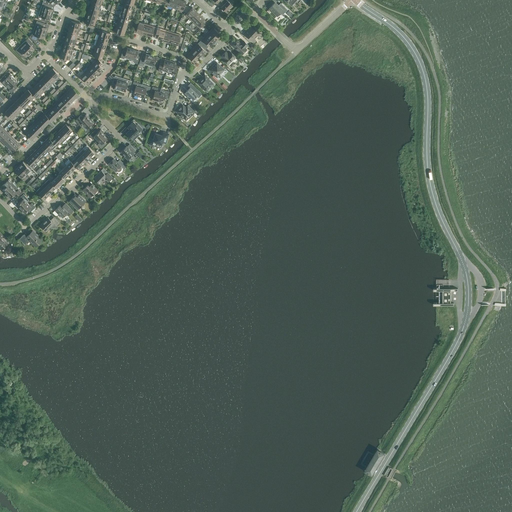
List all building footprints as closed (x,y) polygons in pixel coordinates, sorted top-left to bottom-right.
[(181,0),(180,0),(178,9),(185,12),(188,6),(185,5),(186,1),(181,0)] [(231,0),(223,0),(223,1),(225,3),(221,7),(222,8),(222,9),(222,10),(223,11),(224,11),(225,10),(227,13),(230,10),(229,9),(233,5),(230,2),(232,0),(231,0)] [(132,9),(134,4),(124,1),(122,6),(132,9)] [(51,8),(52,5),(43,2),(40,10),(42,11),(53,14),(54,9),(51,8)] [(101,5),(92,2),(90,7),(100,10),(101,5)] [(278,5),(275,2),(270,8),(273,11),(272,11),(277,16),(281,12),(283,14),(288,9),(281,3),(278,5)] [(121,11),(130,14),(132,9),(122,6),(121,11)] [(190,18),(197,11),(192,7),(191,9),(188,6),(185,12),(187,13),(186,15),(190,18)] [(100,10),(90,7),(88,12),(98,15),(100,10)] [(42,11),(40,10),(37,19),(44,21),(45,18),(50,19),(50,17),(52,18),(53,15),(42,11)] [(129,19),(130,14),(121,11),(119,16),(129,19)] [(193,22),(200,15),(197,11),(190,18),(193,22)] [(96,20),(98,15),(88,12),(87,17),(96,20)] [(200,15),(193,22),(200,28),(201,27),(203,24),(205,22),(203,20),(204,19),(200,15)] [(117,21),(127,24),(129,19),(119,16),(117,21)] [(96,20),(87,17),(85,23),(95,26),(96,20)] [(70,26),(79,29),(81,23),(71,20),(70,26)] [(34,29),(47,33),(48,28),(42,26),(44,23),(37,21),(34,29)] [(125,29),(127,24),(117,21),(116,26),(125,29)] [(141,35),(144,23),(139,22),(136,31),(139,32),(138,34),(141,35)] [(146,34),(149,25),(144,23),(141,35),(143,35),(143,34),(146,34)] [(149,25),(146,34),(152,36),(154,37),(157,27),(155,26),(149,25)] [(260,37),(262,35),(252,25),(244,33),(254,43),(256,40),(255,38),(257,35),(260,37)] [(68,31),(78,34),(79,31),(80,31),(80,29),(79,29),(70,26),(68,31)] [(125,29),(116,26),(114,32),(124,35),(125,29)] [(162,40),(165,30),(157,27),(154,37),(157,38),(162,40)] [(209,31),(218,39),(220,37),(219,36),(221,34),(213,27),(209,31)] [(47,33),(34,29),(33,34),(32,34),(29,37),(38,45),(40,43),(37,39),(39,37),(44,38),(44,36),(46,36),(47,33)] [(100,29),(99,35),(108,38),(109,38),(110,37),(111,35),(109,35),(110,33),(100,29)] [(168,41),(171,32),(165,30),(162,40),(168,41)] [(76,39),(78,34),(68,31),(67,36),(76,39)] [(216,41),(218,39),(209,31),(206,35),(213,42),(215,40),(216,41)] [(173,43),(176,33),(171,32),(168,41),(173,43)] [(176,33),(173,43),(178,44),(181,45),(183,37),(181,37),(181,35),(176,33)] [(97,40),(107,43),(108,43),(110,39),(109,38),(108,38),(99,35),(97,40)] [(209,46),(213,42),(206,35),(200,41),(201,42),(206,47),(208,45),(209,46)] [(76,39),(67,36),(65,41),(75,44),(76,39)] [(22,44),(31,53),(33,51),(33,50),(34,49),(31,45),(33,43),(28,38),(22,44)] [(94,44),(96,45),(105,48),(107,43),(97,40),(95,39),(94,44)] [(63,46),(73,49),(75,44),(65,41),(63,41),(62,43),(64,43),(63,46)] [(206,47),(201,42),(200,41),(194,47),(202,54),(205,50),(204,49),(206,47)] [(248,45),(244,41),(241,44),(238,41),(233,46),(242,54),(247,49),(245,48),(248,45)] [(31,53),(22,44),(16,50),(20,55),(23,53),(26,56),(28,55),(29,56),(31,53)] [(94,50),(104,53),(105,48),(96,45),(94,50)] [(71,54),(73,49),(63,46),(62,51),(71,54)] [(129,59),(133,48),(128,46),(126,52),(123,51),(121,58),(124,59),(124,58),(129,59)] [(198,58),(202,54),(194,47),(190,51),(198,58)] [(138,50),(133,48),(129,59),(129,60),(138,63),(141,51),(138,50)] [(104,53),(94,50),(92,56),(102,59),(104,53)] [(71,54),(62,51),(61,54),(60,53),(59,56),(60,56),(60,57),(62,57),(61,59),(68,65),(72,62),(70,60),(71,54)] [(198,58),(190,51),(187,55),(194,62),(198,58)] [(228,54),(226,51),(221,57),(224,59),(223,60),(228,65),(236,57),(230,52),(228,54)] [(139,65),(143,66),(144,64),(148,65),(152,54),(146,52),(146,53),(143,52),(139,65)] [(152,54),(148,65),(153,67),(153,68),(156,69),(158,62),(155,61),(157,56),(152,54)] [(167,72),(170,61),(165,59),(164,60),(161,59),(158,70),(161,71),(162,70),(167,72)] [(92,64),(100,73),(102,71),(101,70),(103,68),(102,66),(104,64),(99,60),(97,62),(96,60),(92,64)] [(175,62),(170,61),(167,72),(172,73),(171,75),(175,76),(178,65),(175,64),(175,62)] [(98,75),(100,73),(92,64),(88,68),(95,75),(97,73),(98,75)] [(225,69),(219,64),(217,67),(214,64),(209,70),(213,73),(212,73),(217,77),(220,74),(225,69)] [(49,72),(56,79),(60,75),(53,68),(49,72)] [(95,75),(88,68),(84,72),(91,79),(95,75)] [(45,76),(52,83),(56,79),(49,72),(45,76)] [(91,79),(84,72),(80,76),(87,83),(91,79)] [(8,84),(14,78),(10,74),(6,78),(4,76),(0,79),(0,81),(5,87),(6,86),(6,85),(8,84)] [(213,83),(209,79),(209,78),(205,74),(203,77),(204,78),(202,80),(202,79),(198,83),(205,89),(207,86),(208,87),(209,87),(209,86),(210,86),(213,83)] [(41,80),(49,87),(52,83),(45,76),(41,80)] [(119,91),(123,78),(115,76),(113,82),(116,83),(114,89),(116,89),(119,91)] [(17,80),(14,78),(6,85),(6,86),(10,89),(9,90),(11,93),(16,88),(14,86),(17,82),(16,81),(17,80)] [(123,78),(119,91),(123,92),(124,91),(125,91),(127,86),(130,87),(132,81),(123,78)] [(45,91),(49,87),(41,80),(38,84),(45,91)] [(138,96),(142,84),(139,83),(134,81),(132,88),(135,89),(133,94),(135,94),(134,95),(138,96)] [(200,96),(202,94),(191,83),(188,86),(189,86),(187,88),(187,89),(188,90),(185,93),(188,96),(187,96),(192,101),(198,95),(200,96)] [(45,91),(38,84),(34,87),(41,95),(45,91)] [(151,87),(142,84),(138,96),(142,98),(142,96),(144,97),(145,92),(149,93),(151,87)] [(157,101),(160,92),(157,91),(158,88),(153,86),(151,93),(154,94),(152,99),(154,99),(154,100),(157,101)] [(41,95),(34,87),(30,91),(35,96),(35,97),(37,98),(41,95)] [(68,91),(75,98),(79,94),(72,87),(68,91)] [(160,92),(157,101),(161,103),(161,101),(163,102),(165,97),(168,98),(170,92),(164,90),(162,88),(161,92),(160,92)] [(31,100),(35,97),(35,96),(30,91),(28,89),(24,93),(31,100)] [(71,102),(75,98),(68,91),(64,95),(71,102)] [(28,104),(31,100),(24,93),(20,97),(28,104)] [(71,102),(64,95),(60,98),(67,106),(71,102)] [(28,104),(20,97),(17,101),(24,108),(28,104)] [(56,102),(63,109),(67,106),(60,98),(56,102)] [(20,112),(24,108),(17,101),(13,105),(20,112)] [(52,106),(60,113),(63,109),(56,102),(52,106)] [(20,112),(13,105),(9,108),(16,116),(20,112)] [(195,112),(188,105),(185,107),(184,107),(182,106),(181,106),(176,111),(186,120),(188,118),(189,118),(195,112)] [(56,117),(60,113),(52,106),(49,110),(56,117)] [(16,116),(9,108),(5,112),(12,120),(16,116)] [(45,114),(51,120),(52,121),(56,117),(49,110),(45,114)] [(47,124),(51,120),(45,114),(44,113),(40,117),(47,124)] [(83,125),(90,118),(89,118),(90,117),(87,114),(85,115),(82,113),(75,120),(81,127),(83,125)] [(47,124),(40,117),(36,120),(43,128),(47,124)] [(91,119),(90,118),(83,125),(81,127),(83,129),(87,133),(92,128),(90,126),(94,122),(91,119)] [(43,128),(36,120),(32,124),(40,131),(43,128)] [(132,140),(140,131),(134,126),(136,124),(133,122),(129,126),(131,129),(126,134),(132,140)] [(36,135),(40,131),(32,124),(29,128),(36,135)] [(62,128),(68,134),(72,130),(66,124),(62,128)] [(4,128),(0,132),(0,138),(1,139),(8,132),(4,128)] [(36,135),(29,128),(25,132),(32,139),(36,135)] [(70,136),(68,134),(62,128),(58,132),(66,140),(70,136)] [(95,137),(97,140),(104,134),(103,133),(104,132),(101,129),(96,133),(94,131),(89,135),(93,139),(95,137)] [(5,143),(12,136),(8,132),(1,139),(5,143)] [(66,140),(58,132),(54,136),(61,142),(62,143),(66,140)] [(166,143),(168,134),(163,132),(162,136),(156,134),(154,139),(150,138),(149,143),(158,146),(158,147),(159,147),(161,146),(162,145),(161,144),(162,141),(166,143)] [(104,134),(97,140),(100,142),(98,144),(101,148),(106,144),(104,141),(109,137),(106,134),(105,135),(104,134)] [(9,147),(16,140),(12,136),(5,143),(9,147)] [(61,142),(54,136),(51,139),(55,144),(57,146),(61,142)] [(53,150),(57,146),(55,144),(51,139),(49,137),(45,141),(51,147),(53,149),(53,150)] [(16,140),(9,147),(13,151),(20,144),(16,140)] [(47,151),(49,153),(53,149),(51,147),(45,141),(41,145),(47,151)] [(47,151),(41,145),(37,149),(43,155),(47,151)] [(85,151),(91,157),(95,153),(89,147),(87,145),(83,149),(85,151)] [(129,158),(130,160),(131,160),(133,160),(134,159),(135,157),(134,156),(133,155),(134,153),(133,153),(136,150),(131,145),(128,148),(127,146),(121,151),(125,155),(124,156),(128,160),(129,158)] [(43,155),(37,149),(33,152),(40,159),(43,155)] [(87,161),(91,157),(85,151),(83,149),(79,154),(87,161)] [(40,159),(33,152),(29,156),(36,163),(40,159)] [(87,161),(79,154),(75,158),(76,158),(83,165),(87,161)] [(36,163),(29,156),(25,160),(32,166),(36,163)] [(83,165),(76,158),(76,159),(75,159),(74,159),(72,161),(72,162),(73,163),(77,167),(79,170),(83,165)] [(117,162),(114,158),(108,164),(116,171),(118,172),(119,172),(120,172),(122,171),(122,170),(122,169),(122,168),(122,167),(124,169),(127,166),(120,159),(117,162)] [(67,165),(73,171),(77,167),(73,163),(72,162),(71,161),(67,165)] [(20,163),(18,165),(27,173),(31,169),(23,162),(21,164),(20,163)] [(27,173),(18,165),(16,167),(17,168),(15,170),(22,178),(27,173)] [(69,175),(73,171),(67,165),(63,169),(69,175)] [(69,175),(63,169),(59,173),(59,174),(60,174),(65,179),(69,175)] [(104,169),(94,178),(100,183),(105,178),(108,182),(112,177),(104,169)] [(56,178),(62,184),(66,180),(65,179),(60,174),(59,174),(56,178)] [(58,188),(62,184),(56,178),(52,182),(57,188),(58,188)] [(6,192),(7,193),(15,185),(9,179),(3,185),(5,187),(2,190),(5,193),(6,192)] [(52,182),(49,179),(45,183),(53,192),(57,188),(52,182)] [(49,196),(53,192),(45,183),(41,187),(49,196)] [(98,189),(92,184),(89,186),(88,185),(83,189),(90,197),(98,189)] [(15,185),(7,193),(7,194),(7,195),(9,198),(14,194),(16,196),(21,192),(15,185)] [(49,196),(41,187),(37,192),(45,200),(49,196)] [(21,208),(27,202),(29,200),(23,194),(17,199),(20,202),(16,205),(19,208),(20,208),(21,208)] [(86,201),(79,195),(77,197),(75,195),(69,201),(78,209),(86,201)] [(30,205),(27,202),(21,208),(22,209),(21,210),(24,213),(29,209),(32,212),(37,208),(32,203),(30,205)] [(62,206),(61,205),(55,210),(62,217),(65,215),(66,215),(71,211),(65,204),(62,206)] [(51,220),(48,217),(40,225),(46,231),(54,223),(56,226),(60,222),(56,218),(53,220),(52,219),(51,220)] [(42,240),(33,231),(26,237),(24,234),(19,239),(25,245),(29,240),(36,247),(42,240)] [(451,290),(458,290),(458,288),(443,288),(443,305),(454,305),(454,303),(451,303),(451,290)] [(372,473),(384,452),(378,448),(365,469),(372,473)]
